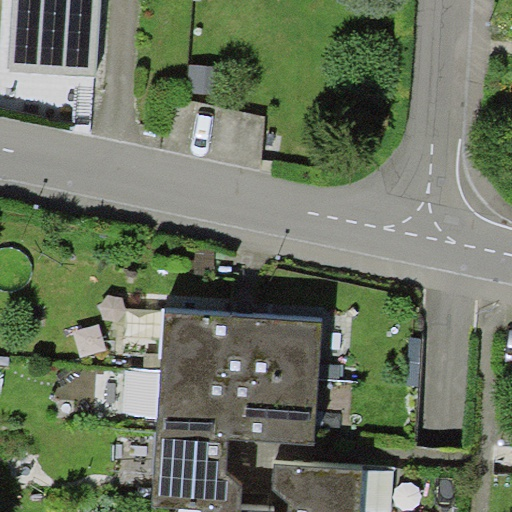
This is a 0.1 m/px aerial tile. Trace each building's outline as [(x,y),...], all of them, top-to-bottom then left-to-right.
[(100,70),(104,0),(20,0),(16,65),(100,70)] [(243,306),(172,302),(168,364),(239,368),(243,306)] [(253,370),(257,307),(243,306),(239,368),(235,430),(249,430),(253,370)] [(328,312),(257,307),(253,370),(324,375),(328,312)] [(168,364),(164,425),(235,430),(239,368),(168,364)] [(249,430),(320,435),(324,375),(253,370),(249,430)] [(209,497),(248,500),(250,480),(233,461),(235,430),(164,425),(160,494),(209,497)] [(297,493),(295,511),(364,511),(368,460),(281,454),(280,474),(297,493)] [(208,511),(278,511),(280,502),(248,500),(209,497),(208,511)]
